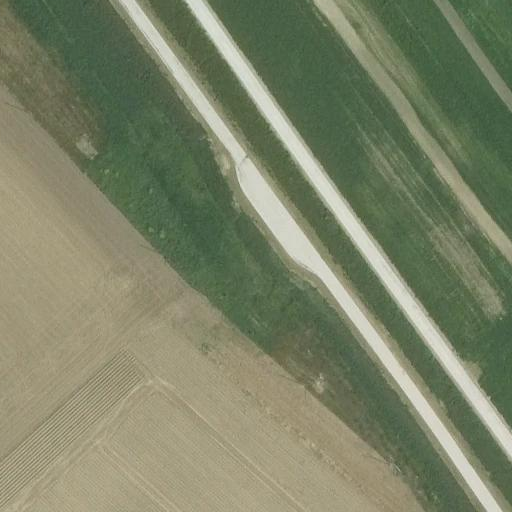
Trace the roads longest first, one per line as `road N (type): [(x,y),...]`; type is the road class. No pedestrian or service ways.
road 1 (track): [(127,0),(498,511)]
road 2 (track): [(196,0),(511,433)]
